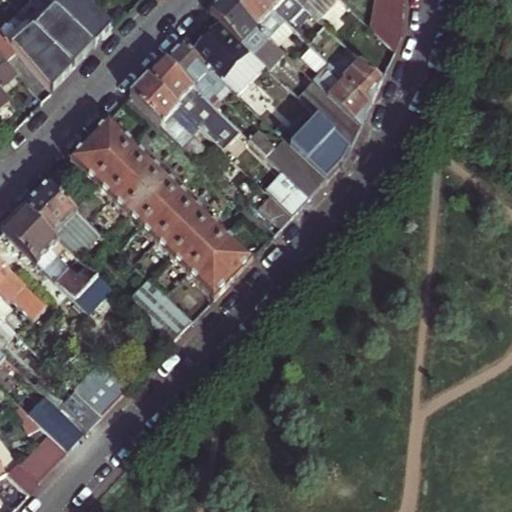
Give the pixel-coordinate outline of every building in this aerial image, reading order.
[(101,34),(105,39),(111,33),(116,27),(87,0),(51,0),(51,1),(94,42),(101,34)] [(276,47),(279,43),(234,0),(224,0),(223,2),(214,10),(259,53),(270,41),(276,47)] [(277,9),(267,0),(234,0),(279,43),(283,47),(288,42),(286,39),(279,33),(290,21),(286,18),(277,9)] [(304,0),(267,0),(277,9),(280,5),(290,14),(296,19),(298,16),(310,26),(320,15),(304,0)] [(399,50),(406,34),(406,0),(380,0),(379,30),(399,50)] [(84,52),(94,42),(51,1),(30,22),(78,68),(84,61),(89,56),(84,52)] [(290,14),(280,5),(277,9),(286,18),(290,14)] [(290,21),(279,33),(286,39),(296,28),(290,21)] [(17,51),(50,90),(62,77),(66,81),(70,76),(78,68),(30,22),(8,41),(17,51)] [(202,48),(228,74),(226,77),(237,87),(246,78),(235,68),(250,52),(224,26),(214,36),(202,48)] [(298,29),(306,37),(309,33),(301,26),(298,29)] [(309,33),(306,37),(313,43),(325,55),(331,61),(339,52),(319,33),(314,38),(309,33)] [(101,34),(94,42),(98,46),(105,39),(101,34)] [(215,66),(187,39),(179,48),(169,58),(216,103),(223,95),(205,77),(215,66)] [(8,41),(7,40),(0,46),(0,118),(12,108),(8,103),(15,98),(0,80),(0,70),(10,82),(20,73),(8,59),(17,51),(8,41)] [(276,47),(270,41),(259,53),(265,59),(276,47)] [(84,52),(89,56),(98,46),(94,42),(84,52)] [(381,88),(386,77),(357,49),(341,66),(350,74),(347,76),(374,102),(381,88)] [(339,68),(331,61),(325,55),(314,67),(329,80),(339,68)] [(216,103),(169,58),(160,67),(153,75),(204,126),(221,108),(216,103)] [(329,80),(323,86),(328,91),(332,86),(335,90),(347,76),(339,68),(329,80)] [(204,126),(153,75),(143,85),(134,95),(201,159),(212,147),(197,133),(204,126)] [(354,145),(363,125),(328,91),(323,86),(316,79),(309,86),(297,75),(290,83),(314,106),(354,145)] [(335,90),(332,86),(328,91),(363,125),(371,110),(374,102),(347,76),(335,90)] [(53,93),(66,81),(62,77),(50,90),(53,93)] [(346,162),(354,145),(314,106),(286,135),(330,178),(346,162)] [(101,130),(92,138),(118,163),(138,143),(112,118),(101,130)] [(273,122),(255,141),(266,151),(296,180),(313,197),(330,178),(286,135),(273,122)] [(266,151),(255,141),(248,134),(237,146),(255,163),(266,151)] [(99,184),(118,163),(92,138),(85,146),(73,159),(99,184)] [(145,150),(138,143),(118,163),(133,178),(153,157),(145,150)] [(161,165),(153,157),(133,178),(148,191),(167,171),(161,165)] [(133,178),(118,163),(99,184),(105,190),(114,198),(133,178)] [(148,191),(164,207),(184,187),(175,178),(167,171),(148,191)] [(148,191),(133,178),(114,198),(120,204),(128,212),(148,191)] [(283,193),(301,210),(313,197),(296,180),(283,193)] [(103,233),(50,182),(39,194),(28,206),(64,241),(80,256),(103,233)] [(180,222),(199,202),(191,194),(184,187),(164,207),(180,222)] [(164,207),(148,191),(128,212),(136,220),(144,227),(164,207)] [(285,227),(296,215),(274,194),(263,206),(285,227)] [(476,199),(460,224),(478,236),(494,210),(476,199)] [(199,202),(180,222),(194,236),(213,215),(205,208),(199,202)] [(79,272),(56,249),(64,241),(28,206),(18,217),(5,230),(78,301),(101,277),(81,257),(77,261),(83,267),(79,272)] [(160,243),(180,222),(164,207),(144,227),(153,236),(160,243)] [(222,224),(213,215),(194,236),(212,253),(231,232),(222,224)] [(174,256),(194,236),(180,222),(160,243),(169,251),(174,256)] [(256,257),(231,232),(212,253),(237,277),(249,264),(256,257)] [(212,253),(194,236),(174,256),(183,264),(192,273),(212,253)] [(511,263),(511,236),(499,254),(511,263)] [(217,298),(224,291),(229,285),(237,277),(212,253),(192,273),(217,298)] [(0,293),(13,305),(17,300),(38,321),(50,309),(0,261),(0,293)] [(155,282),(140,297),(181,336),(196,321),(155,282)] [(22,335),(0,313),(0,349),(4,353),(22,335)] [(12,361),(4,353),(0,349),(0,366),(3,370),(12,361)] [(15,399),(53,435),(71,453),(89,434),(12,361),(3,370),(0,373),(0,384),(3,387),(15,399)] [(88,398),(107,415),(132,388),(114,371),(88,398)] [(0,420),(3,418),(0,411),(0,407),(15,399),(3,387),(0,388),(0,420)] [(39,450),(58,467),(71,453),(53,435),(39,450)] [(25,464),(44,482),(58,467),(39,450),(25,464)] [(21,460),(9,473),(33,494),(38,488),(44,482),(25,464),(21,460)]
